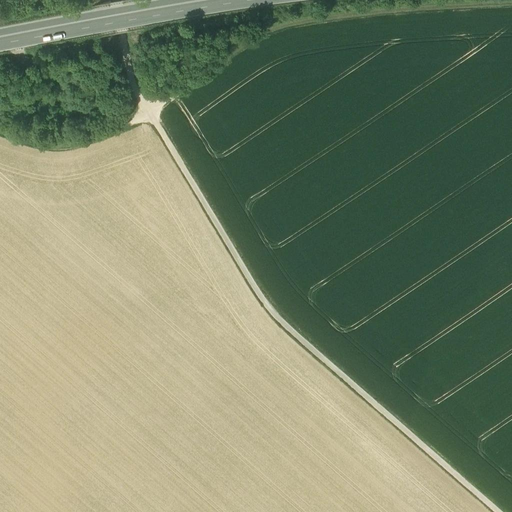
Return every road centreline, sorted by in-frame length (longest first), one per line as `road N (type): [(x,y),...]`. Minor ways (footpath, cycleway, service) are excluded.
road 1 (track): [(115,0),(133,85),(271,309),(498,511)]
road 2 (track): [(511,5),(284,25),(91,141),(41,145),(0,134)]
road 3 (primary): [(217,0),(0,38)]
